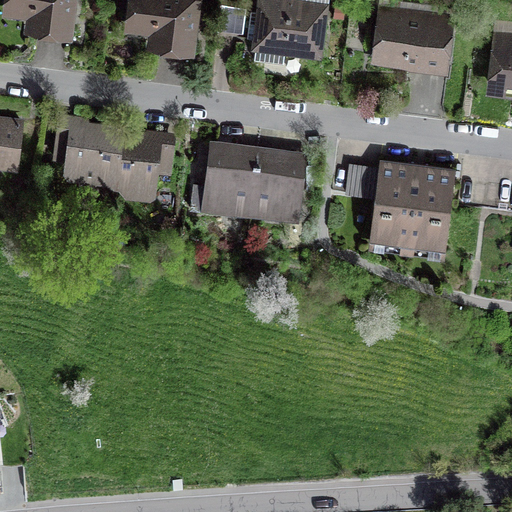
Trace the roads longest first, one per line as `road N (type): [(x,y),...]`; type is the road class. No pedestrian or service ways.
road 1 (residential): [(0,77),(511,143)]
road 2 (residential): [(169,511),(511,487)]
